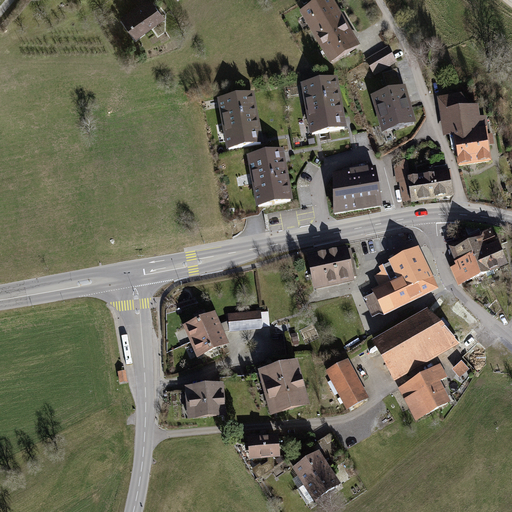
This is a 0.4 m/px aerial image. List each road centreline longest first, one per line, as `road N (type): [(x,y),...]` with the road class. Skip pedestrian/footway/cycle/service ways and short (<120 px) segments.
road 1 (tertiary): [(131,274),(435,214)]
road 2 (tertiary): [(133,511),(145,387),(131,274)]
road 3 (residential): [(378,0),(416,64),(461,196),(459,214)]
road 4 (residential): [(435,214),(451,284),(511,340)]
road 5 (tertiary): [(0,299),(131,274)]
